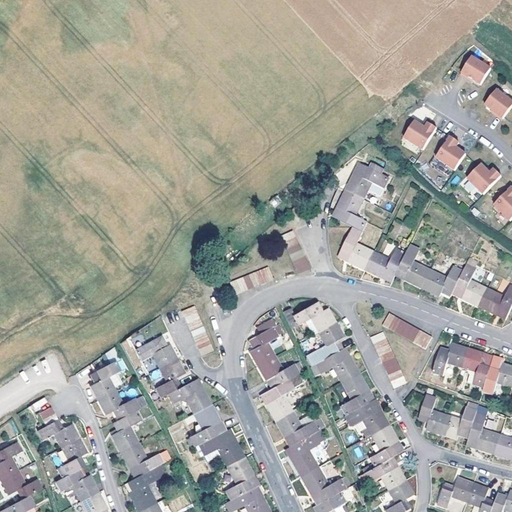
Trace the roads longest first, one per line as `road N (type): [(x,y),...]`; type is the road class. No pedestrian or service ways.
road 1 (residential): [(424,457),(337,289)]
road 2 (residential): [(238,396),(230,342),(247,312),(295,289),(337,289)]
road 3 (residential): [(337,289),(511,344)]
road 4 (residential): [(292,511),(238,396)]
road 5 (residential): [(119,511),(75,393)]
